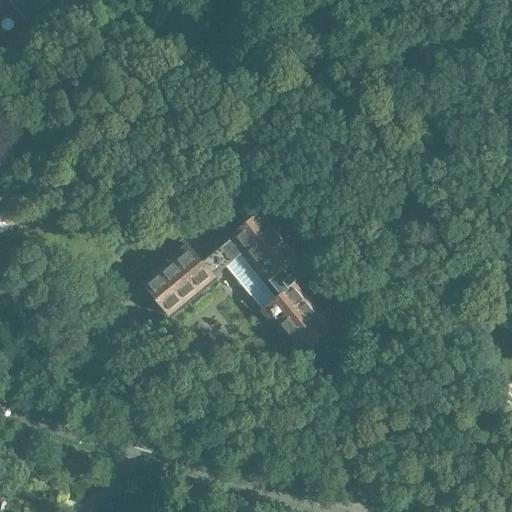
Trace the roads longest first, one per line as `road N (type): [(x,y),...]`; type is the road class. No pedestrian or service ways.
road 1 (secondary): [(350,511),(0,403)]
road 2 (unknown): [(118,186),(30,127),(5,74),(11,47),(72,0)]
road 3 (unknown): [(118,186),(123,441)]
road 4 (unknown): [(99,0),(119,21),(145,81),(146,103),(129,148)]
